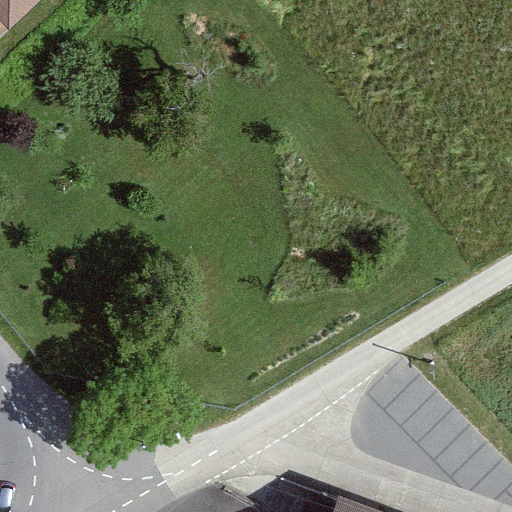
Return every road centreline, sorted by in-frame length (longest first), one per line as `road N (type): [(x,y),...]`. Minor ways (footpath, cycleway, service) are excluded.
road 1 (unclassified): [(511,270),(102,510)]
road 2 (unclassified): [(102,510),(0,383)]
